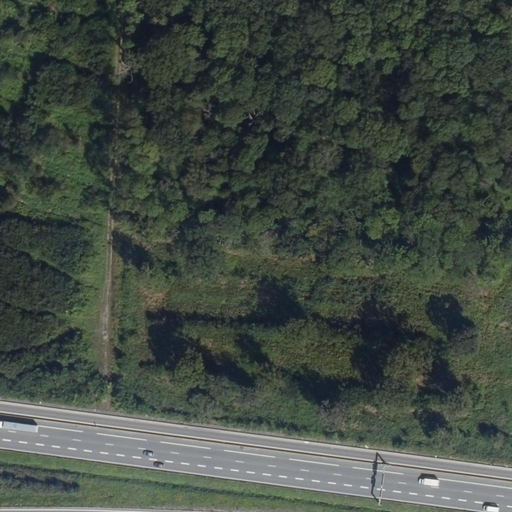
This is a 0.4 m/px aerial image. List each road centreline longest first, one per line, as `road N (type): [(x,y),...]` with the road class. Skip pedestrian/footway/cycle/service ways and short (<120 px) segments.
road 1 (trunk): [(511,502),(0,432)]
road 2 (trunk): [(511,476),(0,409)]
